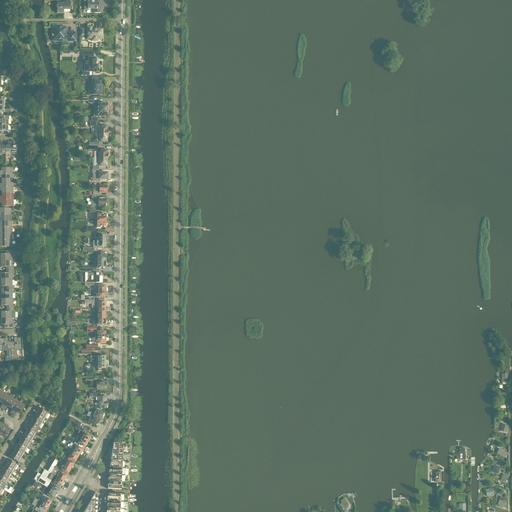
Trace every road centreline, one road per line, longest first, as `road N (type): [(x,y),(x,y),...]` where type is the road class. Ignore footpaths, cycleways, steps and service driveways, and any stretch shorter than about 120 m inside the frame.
road 1 (secondary): [(103,438),(119,396),(121,21)]
road 2 (track): [(508,511),(508,387)]
